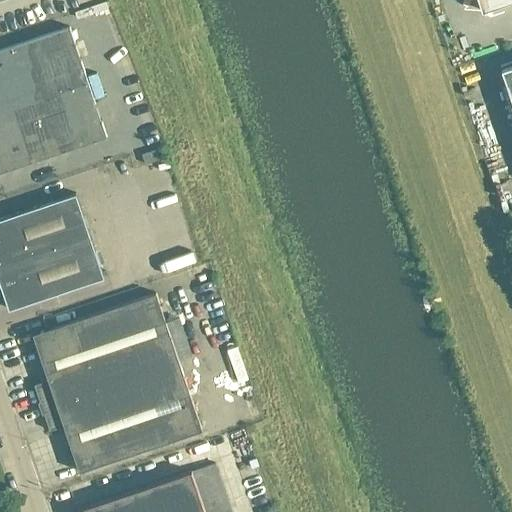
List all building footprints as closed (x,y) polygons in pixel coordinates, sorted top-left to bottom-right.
[(479,0),(483,10),(511,0),(479,0)] [(0,171),(107,136),(70,26),(0,49),(0,171)] [(511,64),(501,68),(511,99),(511,64)] [(104,276),(76,193),(0,218),(0,281),(9,308),(104,276)] [(202,429),(178,359),(193,354),(180,316),(165,321),(156,292),(33,333),(49,379),(35,384),(50,429),(64,425),(80,470),(202,429)] [(228,438),(236,459),(251,452),(242,432),(228,438)] [(233,511),(216,462),(192,470),(77,509),(77,511),(233,511)]
